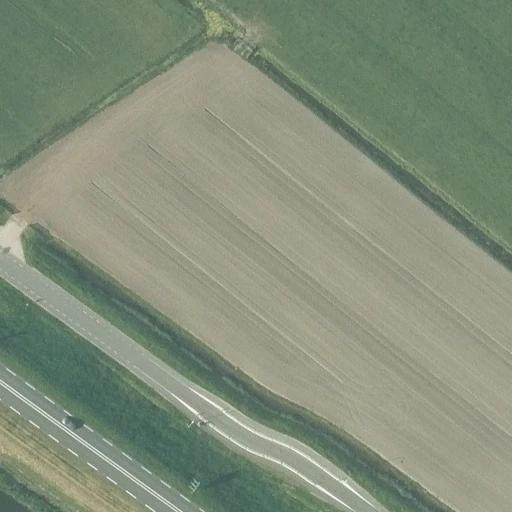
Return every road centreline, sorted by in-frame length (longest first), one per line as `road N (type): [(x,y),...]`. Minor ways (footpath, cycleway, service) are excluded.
road 1 (unclassified): [(0,263),(224,425),(310,469),(366,511)]
road 2 (primary): [(178,511),(0,381)]
